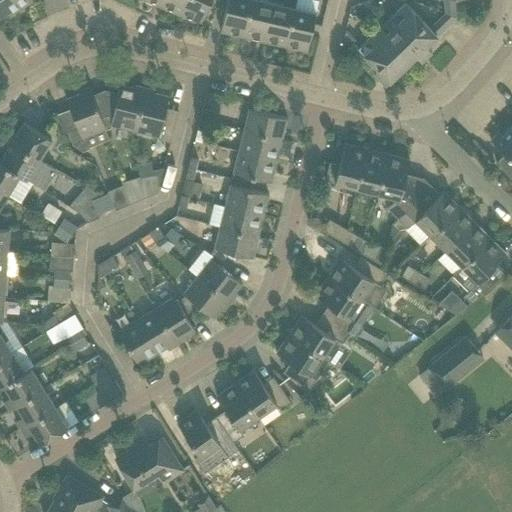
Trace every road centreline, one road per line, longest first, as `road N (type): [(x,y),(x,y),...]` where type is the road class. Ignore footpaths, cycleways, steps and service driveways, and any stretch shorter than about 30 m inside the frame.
road 1 (residential): [(0,488),(232,344),(260,317),(321,98)]
road 2 (residential): [(0,104),(101,46),(321,98)]
road 3 (residential): [(418,110),(479,61),(504,24),(509,0)]
road 4 (residential): [(511,223),(434,141),(418,110)]
